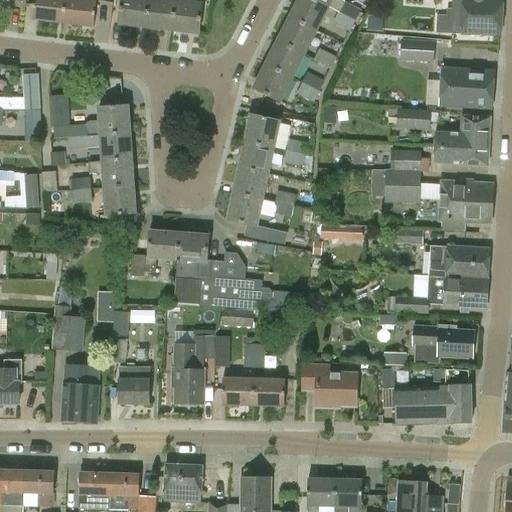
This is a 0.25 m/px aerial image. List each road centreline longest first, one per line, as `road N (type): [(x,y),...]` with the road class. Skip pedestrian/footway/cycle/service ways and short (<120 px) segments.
road 1 (residential): [(0,442),(257,442),(464,453),(490,463)]
road 2 (residential): [(490,463),(511,102)]
road 3 (residential): [(156,65),(164,184),(204,189),(241,55)]
road 4 (residential): [(156,65),(0,45)]
